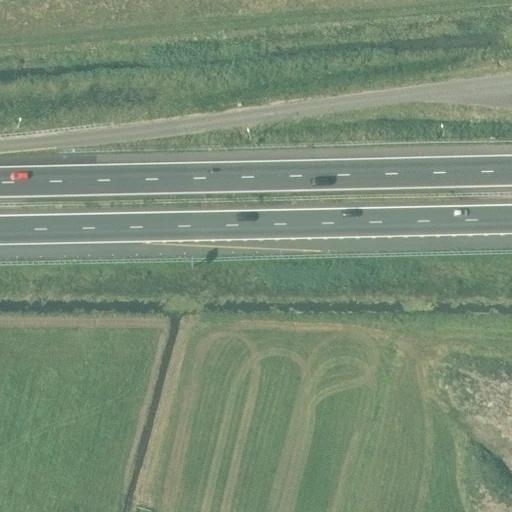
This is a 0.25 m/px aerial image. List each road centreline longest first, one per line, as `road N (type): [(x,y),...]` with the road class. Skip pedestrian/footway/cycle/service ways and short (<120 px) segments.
road 1 (track): [(511,7),(0,46)]
road 2 (motorway): [(0,231),(511,219)]
road 3 (motorway): [(511,172),(0,183)]
road 4 (unclassified): [(374,511),(309,436),(234,372),(190,348),(128,347),(0,384)]
